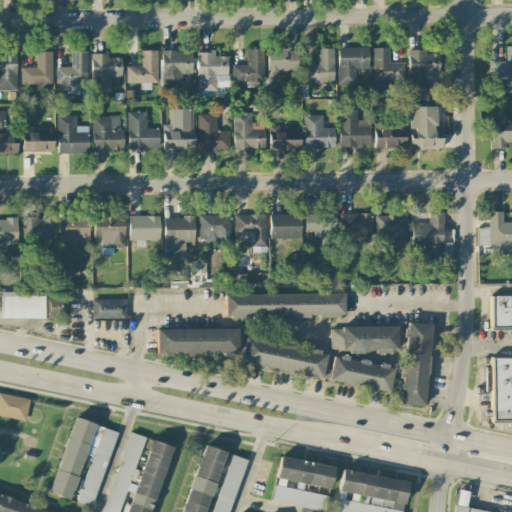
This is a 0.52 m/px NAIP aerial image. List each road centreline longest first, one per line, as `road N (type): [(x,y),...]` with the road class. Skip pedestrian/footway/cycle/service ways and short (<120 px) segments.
road 1 (residential): [(463,0),(467,305),(440,511)]
road 2 (residential): [(511,179),(0,187)]
road 3 (residential): [(511,13),(0,20)]
road 4 (secondary): [(451,435),(0,341)]
road 5 (secondary): [(0,374),(343,444)]
